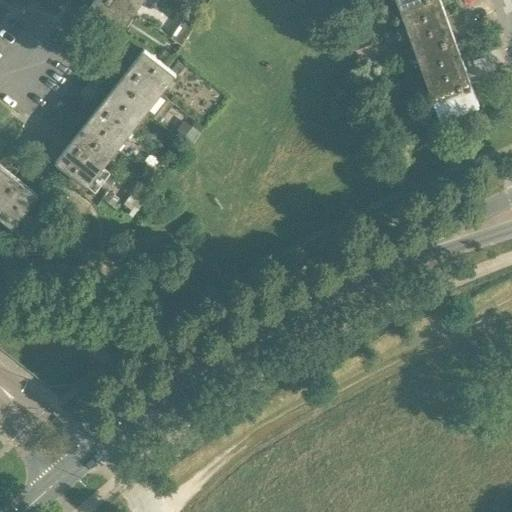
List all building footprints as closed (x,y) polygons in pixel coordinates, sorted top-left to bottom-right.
[(135,14),(112,0),(95,0),(87,13),(94,17),(121,35),(135,14)] [(143,0),(112,0),(135,14),(143,0)] [(353,0),(335,0),(333,4),(346,13),(355,1),(353,0)] [(408,31),(446,17),(439,0),(419,0),(399,8),(408,31)] [(416,54),(454,40),(446,17),(408,31),(416,54)] [(424,75),(462,62),(454,40),(416,54),(424,75)] [(144,50),(129,69),(162,94),(177,75),(170,70),(151,55),(144,50)] [(164,50),(158,57),(165,63),(171,55),(164,50)] [(177,61),(171,70),(178,75),(184,67),(177,61)] [(432,98),(470,84),(462,62),(424,75),(432,98)] [(162,94),(129,69),(115,87),(147,113),(162,94)] [(470,84),(432,98),(440,121),(470,110),(478,106),(470,84)] [(147,113),(115,87),(100,106),(132,131),(147,113)] [(387,97),(391,109),(400,106),(396,95),(387,97)] [(132,131),(100,106),(86,124),(118,150),(132,131)] [(174,132),(186,142),(196,130),(187,122),(184,120),(174,132)] [(118,150),(86,124),(71,143),(103,168),(118,150)] [(111,175),(103,168),(71,143),(63,154),(56,162),(81,182),(88,188),(96,194),(106,182),(111,175)] [(0,205),(19,181),(0,167),(0,205)] [(117,179),(111,175),(106,182),(111,186),(117,179)] [(19,181),(0,205),(0,218),(13,229),(33,203),(38,196),(19,181)] [(108,191),(102,199),(112,207),(118,199),(108,191)]
